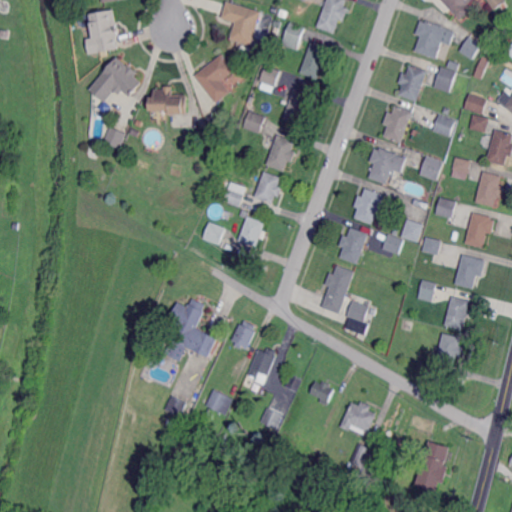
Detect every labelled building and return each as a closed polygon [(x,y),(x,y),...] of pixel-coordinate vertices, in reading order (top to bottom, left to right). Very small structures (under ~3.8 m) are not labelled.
[(347,23),(342,21),(337,35),(319,28),(327,6),(329,0),(350,0),(350,1),(347,8),(351,9),(352,10),(351,13),(347,23)] [(475,0),(469,6),(468,7),(472,11),(472,12),(463,20),(454,10),(452,8),(445,1),(444,0),(475,0)] [(495,11),(495,10),(494,9),(487,0),(505,0),(507,3),(495,11)] [(251,47),(248,46),(243,44),(235,41),(231,40),(235,28),(235,26),(236,25),(236,24),(222,19),(223,16),(224,15),(227,5),(227,4),(228,2),(250,10),(262,13),(254,37),(254,38),(252,45),(251,47)] [(118,28),(120,36),(118,36),(121,48),(121,49),(91,55),(88,40),(94,38),(93,31),(91,31),(90,26),(92,26),(90,20),(89,15),(115,10),(117,22),(117,24),(118,28)] [(280,35),(275,33),(277,27),(275,26),(277,20),(284,22),(280,35)] [(445,27),(457,32),(453,40),(452,45),(443,42),(442,47),(437,60),(429,56),(416,52),(422,36),(417,34),(418,32),(418,31),(422,21),(427,22),(428,20),(428,21),(445,27)] [(300,50),(285,46),(292,23),(307,28),(300,50)] [(498,34),(495,28),(499,26),(503,24),(506,29),(498,34)] [(475,60),(463,53),(465,50),(466,47),(470,41),(471,39),(475,41),(484,46),(475,60)] [(330,66),(329,67),(325,66),(319,81),(302,75),(312,44),(314,44),(335,52),(335,53),(334,54),(330,66)] [(219,105),(197,77),(198,76),(207,68),(209,67),(210,66),(224,55),(236,71),(223,82),(233,94),(232,94),(225,100),(224,100),(223,101),(219,105)] [(483,80),(476,77),(484,56),(491,59),(483,80)] [(129,66),(130,64),(140,73),(136,76),(144,83),(132,97),(124,91),(121,95),(116,91),(105,103),(90,91),(119,57),(129,66)] [(428,84),(421,103),(404,97),(407,86),(402,84),(406,73),(411,75),(414,66),(418,68),(432,73),(428,84)] [(277,88),(276,87),(274,87),(264,83),(262,82),(268,67),(280,72),(283,73),(278,87),(277,87),(277,88)] [(452,94),(436,88),(436,87),(442,72),(443,68),(446,68),(459,73),(452,94)] [(173,97),(187,97),(187,116),(170,116),(170,113),(151,113),(151,99),(155,99),(155,91),(165,91),(165,88),(173,88),(173,97)] [(312,112),(309,111),(303,126),(285,119),(295,93),(296,89),(314,95),(314,96),(313,98),(317,99),(312,112)] [(511,93),(504,89),(497,102),(511,109),(511,93)] [(484,115),(466,109),(469,103),(471,95),(483,99),(489,101),(484,115)] [(404,144),(386,138),(392,119),(397,106),(401,108),(413,112),(414,113),(415,113),(412,121),(404,144)] [(261,134),(245,128),(252,111),(267,116),(267,118),(261,133),(261,134)] [(452,137),(435,131),(435,129),(441,114),(458,120),(452,137)] [(488,133),(487,133),(472,130),(475,115),(485,117),(491,119),(488,133)] [(121,150),(105,144),(111,130),(112,129),(127,135),(126,137),(121,150)] [(139,137),(134,135),(131,134),(133,129),(141,132),(139,137)] [(511,156),(510,156),(507,167),(489,161),(498,130),(511,133),(511,156)] [(294,164),(290,162),(286,172),(285,171),(269,165),(272,158),(278,140),(280,136),(295,141),(297,142),(294,151),(298,152),(297,154),(297,155),(297,156),(297,157),(294,164)] [(381,150),(381,149),(383,149),(385,150),(399,154),(399,155),(398,155),(399,156),(407,158),(407,160),(406,161),(405,166),(403,172),(395,170),(393,174),(392,174),(389,184),(371,178),(376,163),(374,163),(372,162),(376,149),(379,149),(381,150)] [(438,181),(434,180),(422,176),(425,168),(428,159),(428,158),(444,163),(439,179),(438,181)] [(470,174),(469,173),(455,170),(454,170),(457,158),(467,160),(471,161),(473,162),(470,172),(470,174)] [(281,197),(281,199),(277,197),(274,205),(274,206),(256,199),(257,197),(266,173),(283,179),(283,180),(280,187),(284,189),(283,192),(281,197)] [(503,201),(498,200),(498,202),(498,203),(496,209),(477,204),(482,185),(483,182),(485,175),(485,173),(497,176),(501,177),(504,178),(504,179),(501,188),(506,189),(506,191),(505,193),(503,201)] [(242,208),(241,208),(226,203),(233,182),(249,188),(248,193),(242,208)] [(383,198),(377,214),(376,218),(374,225),(362,221),(356,219),(356,216),(359,208),(356,207),(357,203),(357,202),(358,200),(359,197),(362,198),(365,189),(366,189),(379,194),(381,194),(384,195),(384,196),(383,196),(383,198)] [(454,216),(456,199),(439,196),(436,214),(454,216)] [(250,218),(249,217),(242,215),(243,210),(251,213),(252,213),(250,216),(250,218)] [(495,237),(491,236),(487,250),(468,246),(476,214),(477,215),(490,218),(495,219),(494,222),(498,223),(499,223),(498,224),(497,228),(496,232),(496,233),(495,237)] [(249,217),(250,218),(250,216),(267,223),(264,231),(261,239),(258,247),(240,241),(242,235),(249,217)] [(419,244),(402,238),(404,232),(408,220),(410,221),(424,225),(424,226),(422,234),(419,244)] [(222,247),(221,246),(205,240),(207,235),(211,223),(228,229),(228,230),(222,246),(222,247)] [(367,243),(367,245),(365,250),(365,251),(360,265),(342,258),(345,249),(342,247),(341,247),(343,243),(344,239),(345,236),(346,236),(350,238),(352,233),(353,229),(356,230),(358,230),(360,231),(370,235),(367,243)] [(459,241),(453,240),(455,232),(461,233),(459,241)] [(400,256),(395,254),(391,253),(385,251),(384,250),(385,247),(389,235),(391,236),(397,238),(405,241),(400,256)] [(440,256),(424,252),(424,250),(425,248),(428,238),(443,242),(443,243),(440,256)] [(483,277),(478,276),(475,289),(457,284),(463,262),(464,254),(488,260),(487,261),(483,277)] [(341,314),(326,308),(324,308),(328,297),(331,287),(327,286),(332,273),(334,274),(336,275),(339,266),(356,272),(341,314)] [(433,302),(419,298),(424,280),(438,283),(438,284),(433,302)] [(464,331),(446,326),(453,301),(454,296),(470,301),(472,301),(469,311),(469,313),(464,331)] [(207,305),(206,308),(204,311),(205,312),(198,328),(205,331),(212,334),(219,337),(219,338),(210,357),(188,346),(174,340),(173,339),(178,328),(170,323),(180,302),(189,306),(190,304),(192,305),(195,299),(197,300),(199,301),(203,303),(207,305)] [(366,324),(349,319),(355,302),(372,307),(366,324)] [(258,327),(256,331),(258,332),(251,349),(245,346),(244,346),(242,350),(238,348),(239,344),(234,341),(242,325),(245,327),(247,321),(251,323),(258,327)] [(409,342),(403,340),(404,334),(411,336),(409,342)] [(463,359),(458,357),(458,359),(458,360),(456,367),(442,363),(437,362),(441,349),(441,348),(443,342),(444,335),(458,338),(462,340),(460,348),(465,349),(464,351),(464,354),(463,357),(463,359)] [(278,353),(279,353),(269,377),(268,377),(267,376),(261,374),(260,377),(259,379),(249,376),(260,350),(267,353),(269,349),(270,350),(272,350),(273,351),(274,351),(278,353)] [(332,385),(330,388),(335,391),(328,405),(321,401),(322,399),(312,394),(313,391),(317,383),(318,381),(320,382),(323,384),(324,381),(332,385)] [(228,417),(208,406),(212,398),(216,391),(216,390),(218,392),(229,397),(234,400),(236,401),(234,403),(234,404),(233,405),(228,417)] [(182,418),(167,410),(175,396),(176,397),(184,401),(187,402),(189,404),(185,411),(182,418)] [(373,406),(370,411),(377,414),(376,417),(369,431),(369,432),(366,431),(361,429),(354,425),(352,428),(351,431),(346,429),(342,427),(354,402),(361,406),(363,402),(373,406)] [(276,430),(262,422),(269,408),(270,408),(284,415),(276,430)] [(446,486),(440,484),(438,491),(438,494),(425,490),(419,488),(418,488),(424,467),(427,456),(431,443),(436,444),(439,445),(446,447),(447,447),(451,449),(450,452),(448,459),(446,467),(451,468),(450,471),(450,472),(449,476),(448,479),(446,486)] [(362,466),(355,463),(361,451),(364,445),(371,448),(370,450),(369,452),(362,466)]
